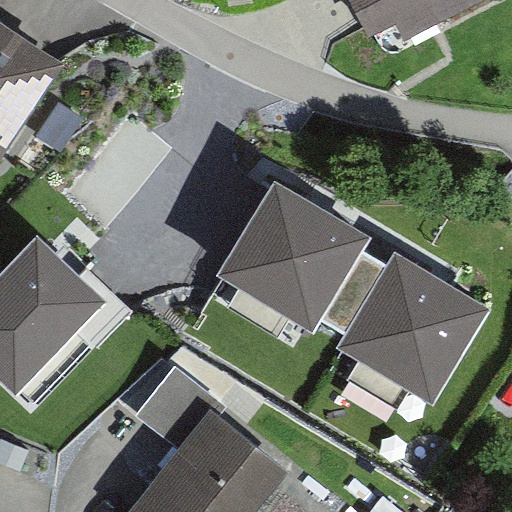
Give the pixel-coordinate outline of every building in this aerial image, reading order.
[(338,0),(370,59),(482,0),(338,0)] [(0,159),(54,73),(0,39),(0,159)] [(480,320),(275,199),(226,282),(431,403),(480,320)] [(100,311),(37,250),(0,287),(0,384),(15,399),(100,311)] [(134,511),(252,511),(274,482),(198,426),(134,511)]
